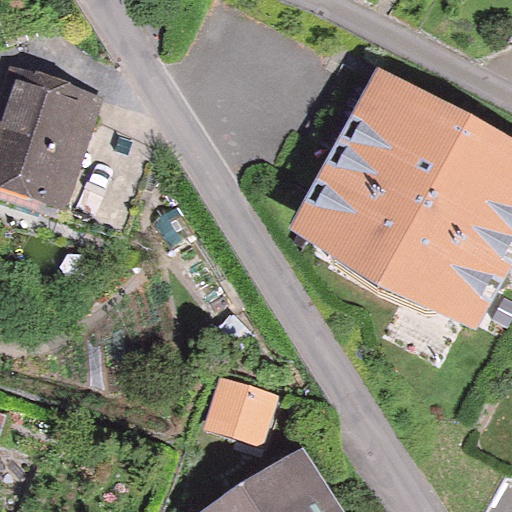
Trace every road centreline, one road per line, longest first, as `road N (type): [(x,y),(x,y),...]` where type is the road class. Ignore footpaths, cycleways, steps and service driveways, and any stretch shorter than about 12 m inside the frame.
road 1 (residential): [(424,511),(106,0)]
road 2 (residential): [(312,0),(511,86)]
